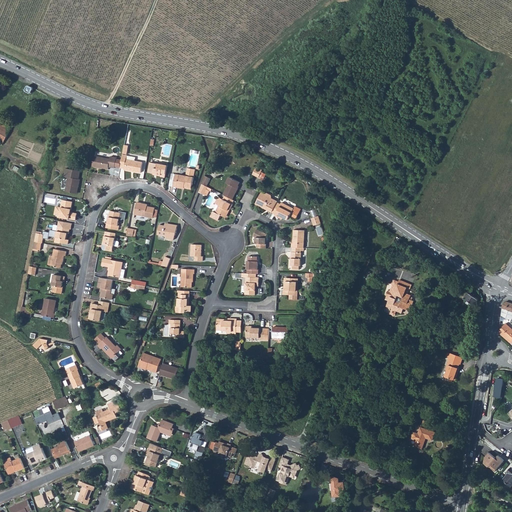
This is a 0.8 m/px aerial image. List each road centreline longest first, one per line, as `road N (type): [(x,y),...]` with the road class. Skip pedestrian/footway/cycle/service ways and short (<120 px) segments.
road 1 (secondary): [(499,288),(262,144),(90,104),(6,64)]
road 2 (residential): [(134,391),(91,362),(74,324),(98,205),(121,188),(148,188),(229,246)]
road 3 (residential): [(208,305),(272,306),(277,233),(246,211)]
road 4 (residential): [(462,504),(300,446)]
road 5 (residential): [(356,300),(300,446)]
road 6 (residential): [(462,504),(488,359)]
road 7 (residential): [(300,446),(185,404)]
